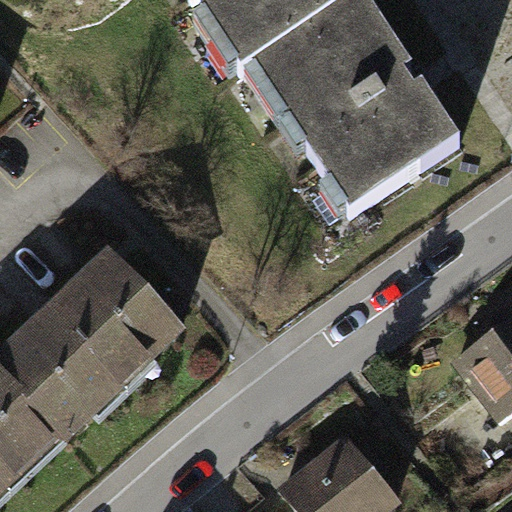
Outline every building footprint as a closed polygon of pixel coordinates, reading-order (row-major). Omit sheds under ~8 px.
[(352,220),(355,224),(465,153),(427,94),(418,100),(413,91),(409,85),(417,80),(365,0),(361,0),(349,9),(343,0),(187,0),(207,30),(199,36),(233,88),(241,83),(244,88),(249,84),(300,162),(310,156),(333,192),(324,198),(342,226),(352,220)] [(0,145),(14,132),(0,117),(0,145)] [(0,511),(9,511),(193,341),(118,261),(64,312),(0,370),(0,511)] [(511,332),(463,367),(504,426),(511,420),(511,332)] [(349,442),(284,495),(298,511),(384,511),(398,501),(349,442)]
